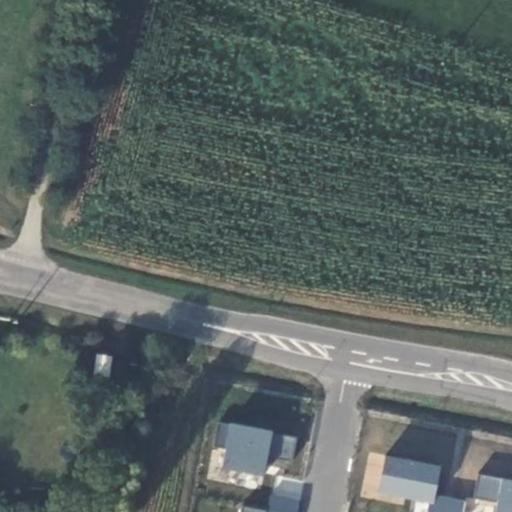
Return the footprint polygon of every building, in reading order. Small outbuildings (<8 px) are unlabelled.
[(222,423),(216,468),(266,475),(267,466),(291,470),(296,434),(222,423)] [(511,457),(489,453),(485,474),(511,479),(511,457)] [(385,454),(378,493),(428,503),(426,511),(461,511),(464,500),(435,494),(441,465),(385,454)] [(496,501),(494,511),(511,511),(511,479),(477,476),(475,499),(496,501)] [(268,510),(239,505),(237,511),(296,511),(302,483),(275,477),(268,510)]
